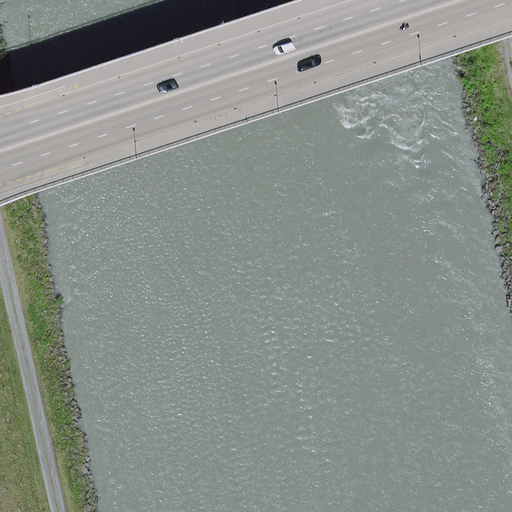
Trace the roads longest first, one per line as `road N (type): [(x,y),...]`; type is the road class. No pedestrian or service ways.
road 1 (primary): [(463,0),(28,142)]
road 2 (track): [(0,247),(61,511)]
